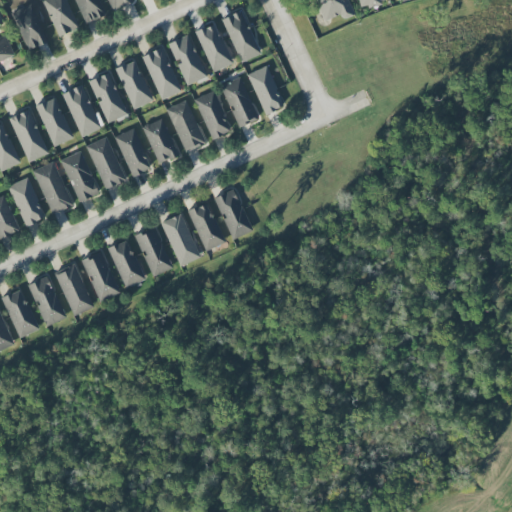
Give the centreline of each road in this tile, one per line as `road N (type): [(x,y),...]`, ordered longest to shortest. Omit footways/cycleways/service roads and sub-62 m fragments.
road 1 (residential): [(0,269),(364,99)]
road 2 (residential): [(199,0),(0,89)]
road 3 (residential): [(270,0),(324,116)]
